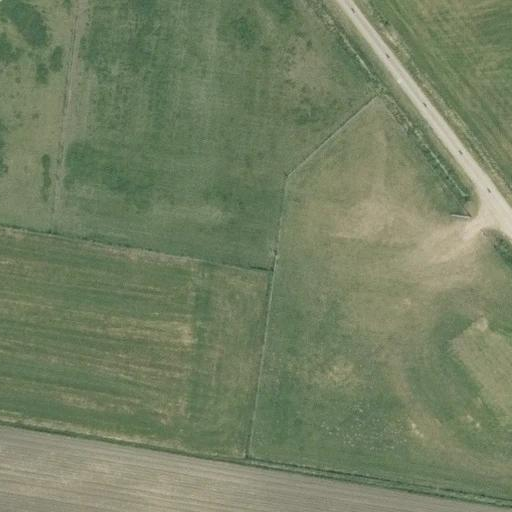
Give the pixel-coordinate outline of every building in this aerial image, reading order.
[(0,132),(14,134),(27,0),(10,0),(0,105),(0,132)] [(82,0),(80,25),(140,29),(142,0),(82,0)] [(156,0),(156,9),(171,9),(171,0),(156,0)] [(214,49),(219,0),(205,0),(200,47),(214,49)] [(279,61),(293,62),(293,39),(280,39),(279,61)] [(302,91),(316,93),(320,72),(305,70),(302,91)] [(23,135),(38,136),(39,101),(24,100),(23,135)] [(69,140),(85,141),(85,107),(69,107),(69,140)] [(133,113),(118,112),(117,145),(132,145),(133,113)] [(181,150),(182,113),(167,112),(166,150),(181,150)] [(109,114),(95,113),(94,143),(108,143),(109,114)] [(141,113),(141,148),(157,148),(158,113),(141,113)] [(191,153),(208,153),(209,113),(192,113),(191,153)] [(234,155),(234,116),(219,116),(219,155),(234,155)] [(247,116),(242,157),(257,159),(262,118),(247,116)] [(270,124),(269,160),(285,160),(286,124),(270,124)]
